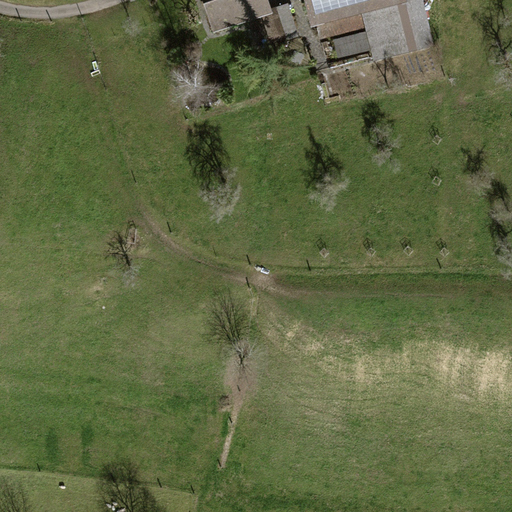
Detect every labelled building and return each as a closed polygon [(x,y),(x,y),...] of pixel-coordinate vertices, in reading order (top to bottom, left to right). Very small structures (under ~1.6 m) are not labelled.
[(261,0),(206,0),(215,26),(265,11),(261,0)] [(303,0),(310,24),(316,23),(362,11),(401,1),(401,0),(303,0)] [(401,0),(401,1),(362,11),(366,26),(372,47),(375,59),(430,44),(418,0),(401,0)] [(288,5),(261,14),(270,41),(296,32),(288,5)] [(362,11),(316,23),(320,38),(332,35),(366,26),(362,11)] [(366,26),(332,35),(338,56),(372,47),(366,26)]
